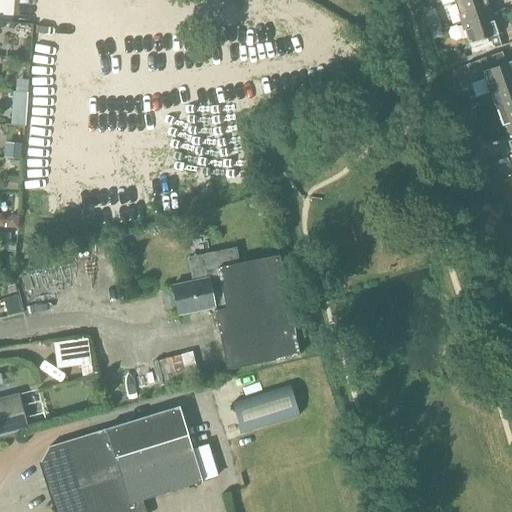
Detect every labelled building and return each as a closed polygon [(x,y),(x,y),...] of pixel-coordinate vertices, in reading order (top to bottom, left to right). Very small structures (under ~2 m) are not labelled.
[(463,0),(454,3),(461,24),(491,14),(488,7),(490,6),(488,0),(463,0)] [(500,47),(497,35),(500,34),(495,21),(493,22),(491,14),(461,24),(468,45),(467,45),(471,57),(500,47)] [(482,73),(489,94),(511,86),(511,62),(505,65),(501,53),(477,62),(466,66),(469,74),(480,70),(481,73),(482,73)] [(511,86),(489,94),(497,114),(511,109),(511,86)] [(511,109),(497,114),(504,135),(511,132),(511,109)] [(188,259),(193,283),(172,287),(178,315),(213,308),(226,371),(298,356),(278,257),(246,263),(244,255),(237,257),(235,249),(188,259)] [(289,386),(230,404),(240,435),(299,417),(289,386)] [(0,400),(0,437),(26,431),(17,396),(0,400)] [(42,465),(53,504),(153,473),(140,423),(50,450),(42,465)]
